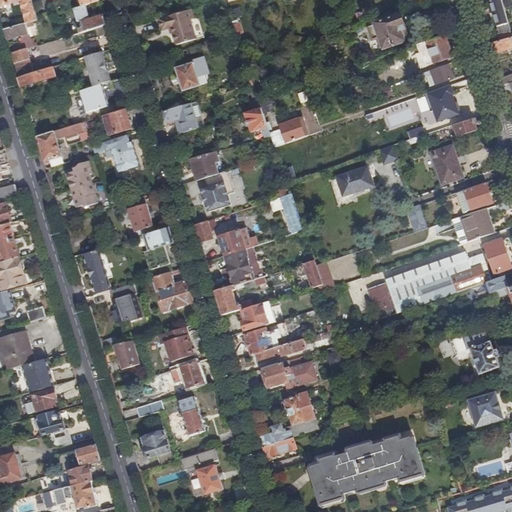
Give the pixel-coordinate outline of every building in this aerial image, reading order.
[(39,20),(32,0),(2,0),(4,6),(21,0),(28,23),(33,21),(39,20)] [(501,0),(497,0),(491,2),(500,33),(497,34),(499,42),(511,38),(511,35),(506,14),(502,1),(501,0)] [(511,0),(504,0),(502,1),(506,14),(511,10),(511,0)] [(80,29),(81,33),(85,32),(107,25),(104,15),(90,19),(86,5),(83,6),(75,9),(79,22),(82,22),(84,28),(80,29)] [(179,13),(160,19),(163,31),(173,28),(178,46),(198,40),(193,21),(197,20),(193,9),(179,13)] [(401,14),(376,24),(376,26),(368,28),(373,42),(370,43),(373,52),(384,48),(385,49),(394,46),(395,47),(396,47),(396,45),(403,43),(405,40),(404,36),(408,35),(401,14)] [(28,23),(5,30),(8,40),(22,36),(25,43),(11,47),(13,54),(28,49),(38,46),(37,43),(34,44),(28,27),(34,25),(33,21),(28,23)] [(232,25),(236,35),(245,32),(241,21),(232,25)] [(107,25),(85,32),(87,40),(110,33),(107,25)] [(454,58),(446,35),(418,45),(421,53),(430,50),(435,64),(447,60),(454,58)] [(511,38),(499,42),(489,45),(491,55),(511,49),(511,75),(511,76),(499,80),(501,87),(508,85),(510,84),(511,83),(511,38)] [(28,49),(13,54),(20,77),(42,71),(39,63),(33,65),(28,49)] [(106,63),(103,53),(86,58),(95,87),(102,85),(112,82),(108,72),(107,72),(105,63),(106,63)] [(193,64),(178,69),(184,90),(207,84),(205,76),(209,74),(204,57),(192,60),(193,64)] [(449,64),(447,60),(435,64),(437,69),(449,64)] [(454,79),(449,64),(437,69),(424,73),(426,78),(429,77),(432,87),(454,79)] [(42,71),(20,77),(23,87),(56,77),(54,67),(42,71)] [(358,80),(354,68),(347,71),(351,82),(358,80)] [(422,79),(421,74),(413,77),(414,82),(422,79)] [(253,85),(251,77),(243,80),(245,87),(248,86),(253,85)] [(406,91),(402,81),(387,86),(391,96),(406,91)] [(468,112),(459,83),(434,91),(436,97),(433,98),(435,104),(438,103),(443,120),(468,112)] [(102,85),(95,87),(81,92),(88,113),(109,107),(102,85)] [(259,101),(253,85),(248,86),(256,111),(262,109),(259,101)] [(501,87),(503,93),(510,91),(508,85),(501,87)] [(75,93),(73,86),(61,89),(63,97),(75,93)] [(376,92),(363,96),(365,104),(378,99),(376,92)] [(165,102),(168,111),(182,107),(179,98),(165,102)] [(270,98),(259,101),(262,109),(263,113),(274,109),(270,98)] [(168,111),(161,113),(164,124),(176,121),(177,124),(195,118),(194,115),(201,113),(198,102),(182,107),(168,111)] [(262,109),(256,111),(245,114),(255,141),(271,137),(271,134),(263,113),(262,109)] [(133,129),(127,110),(111,115),(116,134),(133,129)] [(195,118),(177,124),(180,134),(187,132),(186,128),(200,123),(200,124),(204,123),(201,113),(194,115),(195,118)] [(116,134),(111,115),(105,117),(111,135),(116,134)] [(384,134),(384,136),(387,134),(385,129),(388,128),(384,117),(378,119),(378,118),(370,121),(374,134),(376,136),(384,134)] [(287,144),(305,137),(299,119),(281,125),(287,144)] [(477,131),(474,119),(452,126),(454,131),(456,130),(459,137),(477,131)] [(87,127),(86,123),(38,137),(46,165),(52,163),(51,161),(63,157),(58,139),(85,131),(84,128),(87,127)] [(186,128),(187,132),(201,128),(200,124),(200,123),(186,128)] [(276,148),(286,144),(281,130),(271,134),(271,137),(276,148)] [(130,143),(128,136),(93,147),(95,154),(105,151),(108,158),(115,156),(120,172),(139,166),(132,142),(130,143)] [(458,175),(463,173),(454,145),(431,152),(442,186),(459,180),(458,175)] [(397,158),(393,146),(388,147),(378,151),(382,163),(397,158)] [(215,152),(191,159),(198,181),(207,178),(222,173),(215,152)] [(89,204),(89,207),(99,203),(91,174),(93,173),(90,162),(80,164),(77,168),(75,168),(76,171),(68,174),(78,207),(86,205),(89,204)] [(337,178),(368,168),(368,167),(336,177),(337,178)] [(374,188),(368,168),(337,178),(343,198),(374,188)] [(222,173),(207,178),(210,185),(204,187),(213,216),(232,211),(228,200),(236,197),(228,172),(222,173)] [(494,204),(487,183),(466,190),(473,211),(494,204)] [(0,202),(19,197),(16,185),(0,189),(0,202)] [(305,230),(292,194),(282,198),(280,198),(288,223),(292,221),(296,234),(305,230)] [(156,233),(145,197),(120,204),(121,208),(129,206),(136,232),(131,234),(133,240),(145,236),(156,233)] [(271,203),(275,213),(283,210),(280,200),(271,203)] [(0,226),(10,224),(12,223),(7,204),(0,205),(0,226)] [(428,228),(421,205),(408,210),(415,233),(428,228)] [(496,233),(488,209),(455,220),(464,244),(467,243),(464,234),(467,233),(470,242),(496,233)] [(196,225),(201,242),(214,238),(208,221),(196,225)] [(0,241),(14,238),(10,224),(0,226),(0,241)] [(175,244),(170,229),(156,233),(145,236),(149,251),(145,252),(150,267),(171,260),(167,246),(175,244)] [(221,237),(227,256),(258,245),(256,237),(249,239),(246,229),(221,237)] [(20,257),(14,238),(0,241),(0,255),(2,263),(20,257)] [(511,273),(511,264),(504,241),(487,248),(496,274),(500,273),(502,278),(506,276),(511,273)] [(100,250),(84,254),(89,269),(90,269),(93,277),(92,278),(94,284),(109,279),(100,250)] [(469,258),(468,254),(428,268),(431,278),(371,299),(379,320),(423,304),(487,282),(486,279),(492,277),(484,253),(469,258)] [(387,281),(387,282),(407,275),(428,268),(468,254),(467,253),(428,266),(387,281)] [(25,273),(20,257),(2,263),(0,263),(0,285),(2,290),(25,284),(28,283),(25,273)] [(174,272),(171,260),(150,267),(154,279),(155,278),(171,274),(174,272)] [(229,265),(236,285),(241,284),(251,281),(258,279),(267,276),(264,267),(260,269),(258,272),(253,274),(248,260),(229,265)] [(323,281),(317,265),(316,261),(305,265),(313,288),(317,287),(324,285),(323,281)] [(331,270),(328,262),(317,265),(323,281),(331,279),(329,271),(331,270)] [(407,275),(387,282),(387,283),(368,289),(371,299),(431,278),(428,268),(407,275)] [(172,277),(171,274),(155,278),(156,281),(159,290),(165,312),(193,303),(187,282),(177,285),(177,283),(176,283),(174,276),(172,277)] [(510,287),(506,276),(502,278),(493,281),(487,283),(466,291),(470,301),(491,294),(505,289),(508,288),(510,287)] [(109,279),(94,284),(97,295),(111,291),(113,291),(109,279)] [(326,291),(335,288),(331,279),(323,281),(324,285),(326,291)] [(214,285),(216,292),(230,287),(229,285),(228,285),(227,281),(214,285)] [(135,284),(113,291),(111,291),(117,310),(109,313),(111,318),(115,316),(117,321),(120,320),(121,323),(132,319),(132,321),(143,317),(135,293),(138,292),(135,284)] [(216,292),(223,316),(242,310),(243,310),(242,305),(238,306),(233,291),(242,288),(241,284),(236,285),(230,287),(216,292)] [(330,301),(326,291),(324,285),(317,287),(324,307),(331,305),(330,301)] [(507,295),(505,289),(491,294),(496,308),(502,306),(500,301),(499,302),(498,298),(507,295)] [(16,310),(10,290),(0,292),(0,320),(0,319),(0,315),(8,313),(16,310)] [(267,314),(274,312),(270,301),(263,303),(267,314)] [(242,321),(245,332),(277,322),(274,312),(267,314),(263,303),(243,310),(242,310),(245,320),(242,321)] [(31,322),(47,318),(44,307),(28,311),(31,322)] [(187,327),(185,320),(179,322),(182,329),(187,327)] [(324,328),(326,333),(339,329),(338,324),(324,328)] [(189,336),(187,327),(182,329),(160,336),(158,336),(161,345),(165,343),(169,356),(172,355),(174,362),(194,356),(191,347),(190,347),(186,337),(189,336)] [(484,327),(463,335),(468,351),(472,349),(474,356),(481,374),(501,367),(491,342),(490,342),(484,327)] [(246,335),(253,356),(253,355),(257,354),(281,347),(277,333),(269,336),(266,329),(246,335)] [(326,333),(281,347),(257,354),(260,364),(308,350),(306,344),(336,335),(339,343),(344,341),(341,334),(339,329),(326,333)] [(22,366),(33,363),(28,345),(30,345),(26,331),(0,338),(0,341),(1,341),(9,370),(22,366)] [(349,339),(347,332),(341,334),(344,341),(349,339)] [(101,342),(103,349),(117,344),(115,338),(101,342)] [(142,365),(134,342),(117,344),(121,359),(125,370),(142,365)] [(33,363),(38,361),(33,344),(30,345),(28,345),(33,363)] [(353,367),(345,345),(344,344),(332,348),(334,353),(330,354),(334,366),(338,365),(340,371),(353,367)] [(288,383),(289,387),(318,378),(313,361),(302,364),(300,357),(264,368),(271,389),(288,383)] [(51,373),(46,359),(38,361),(33,363),(22,366),(30,393),(55,386),(51,373)] [(372,363),(371,360),(353,367),(357,378),(371,373),(371,372),(369,372),(367,364),(372,363)] [(205,384),(198,363),(173,370),(177,383),(187,380),(189,388),(205,384)] [(318,378),(289,387),(290,389),(318,380),(318,378)] [(55,389),(33,395),(35,402),(26,404),(29,414),(57,407),(55,400),(58,399),(55,389)] [(294,438),(320,430),(308,393),(286,400),(293,425),(284,428),(285,430),(261,438),(264,447),(294,438)] [(499,405),(501,404),(498,393),(470,401),(478,429),(506,420),(502,409),(501,410),(499,405)] [(195,396),(180,401),(190,436),(201,433),(201,434),(202,434),(202,433),(206,431),(195,396)] [(165,410),(162,400),(138,408),(140,418),(162,411),(165,410)] [(62,413),(61,410),(37,416),(40,427),(42,426),(45,436),(51,434),(54,444),(60,447),(73,443),(69,428),(66,429),(63,418),(60,419),(59,414),(62,413)] [(161,466),(177,461),(174,450),(171,451),(166,432),(146,438),(148,446),(145,447),(149,458),(159,456),(161,466)] [(336,453),(327,456),(333,476),(338,475),(340,486),(343,485),(346,497),(347,497),(347,494),(358,490),(388,481),(400,478),(401,481),(401,480),(426,473),(427,473),(419,447),(419,448),(414,449),(412,441),(405,442),(404,438),(403,433),(386,438),(387,441),(387,444),(383,445),(383,442),(375,445),(349,452),(341,454),(342,457),(338,459),(337,456),(336,453)] [(414,449),(419,448),(416,437),(412,435),(404,438),(405,442),(412,441),(414,449)] [(297,449),(294,438),(264,447),(267,457),(297,449)] [(348,449),(349,452),(375,445),(374,442),(371,441),(349,448),(348,449)] [(458,442),(448,445),(450,451),(460,448),(458,442)] [(101,460),(96,445),(78,450),(82,465),(101,460)] [(187,472),(219,463),(216,450),(183,459),(187,472)] [(16,454),(0,458),(0,459),(3,473),(0,473),(0,484),(23,478),(16,454)] [(68,467),(64,454),(62,455),(58,460),(62,472),(70,470),(69,467),(68,467)] [(333,476),(327,456),(320,458),(321,462),(322,467),(316,468),(319,477),(314,479),(321,505),(322,504),(346,497),(343,485),(340,486),(338,475),(333,476)] [(322,467),(321,462),(313,464),(311,469),(314,479),(319,477),(316,468),(322,467)] [(89,465),(70,470),(73,485),(92,481),(93,481),(89,465)] [(216,466),(198,471),(205,495),(223,489),(216,466)] [(426,473),(401,480),(402,484),(404,485),(425,478),(427,476),(426,473)] [(92,481),(73,485),(51,491),(54,506),(69,503),(68,501),(67,495),(74,494),(75,499),(78,509),(83,507),(84,509),(98,506),(92,481)] [(388,481),(358,490),(359,493),(362,495),(387,487),(389,484),(388,481)] [(254,497),(250,485),(235,490),(238,502),(254,497)] [(450,511),(511,511),(511,489),(449,504),(450,511)] [(347,497),(346,497),(322,504),(323,507),(325,508),(347,502),(348,499),(347,497)] [(437,511),(441,511),(438,500),(429,502),(432,511),(437,511)]
